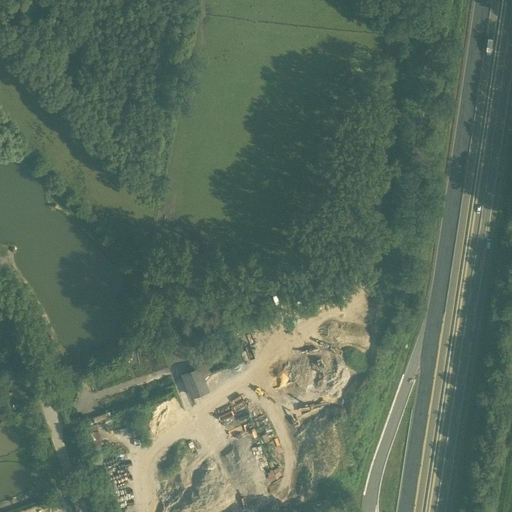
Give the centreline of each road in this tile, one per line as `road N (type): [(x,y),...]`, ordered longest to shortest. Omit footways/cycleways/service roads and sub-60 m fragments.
road 1 (motorway): [(492,0),(411,511)]
road 2 (motorway): [(437,511),(511,6)]
road 3 (unclassified): [(0,290),(83,511)]
